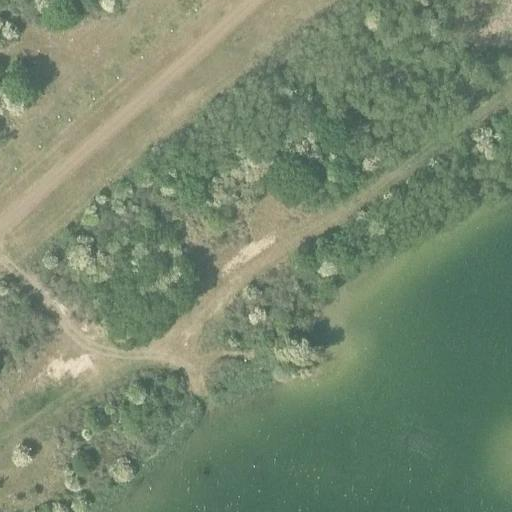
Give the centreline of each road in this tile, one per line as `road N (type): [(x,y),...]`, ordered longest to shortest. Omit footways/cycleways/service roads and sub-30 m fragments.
road 1 (track): [(0,440),(222,298),(511,93)]
road 2 (track): [(0,230),(161,73),(259,0)]
